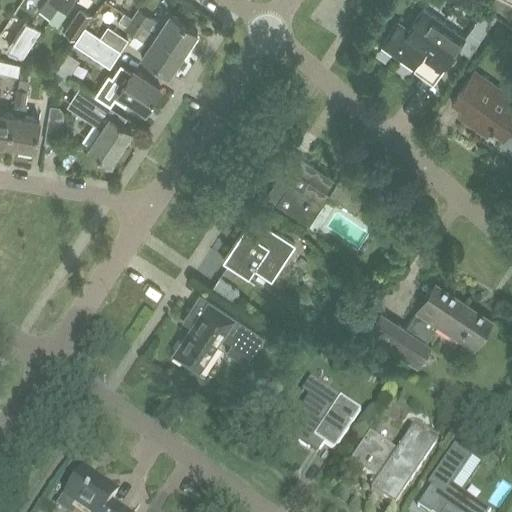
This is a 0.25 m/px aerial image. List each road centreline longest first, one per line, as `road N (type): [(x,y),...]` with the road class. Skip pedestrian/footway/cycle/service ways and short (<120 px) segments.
road 1 (residential): [(511,247),(269,34)]
road 2 (residential): [(49,366),(257,511)]
road 3 (unclassified): [(153,210),(269,34)]
road 4 (unclassified): [(49,366),(153,210)]
road 5 (residential): [(0,188),(153,210)]
